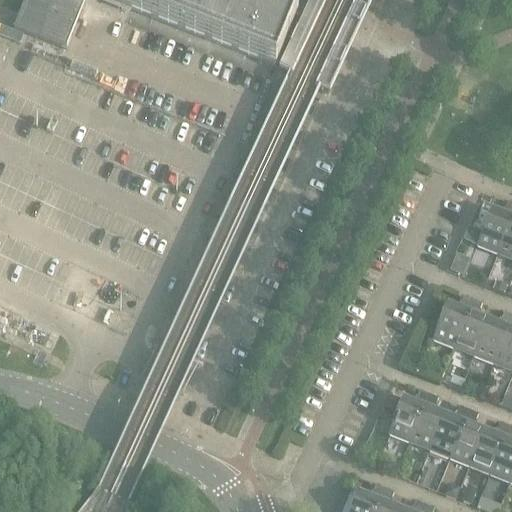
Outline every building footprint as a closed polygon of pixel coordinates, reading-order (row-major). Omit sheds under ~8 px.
[(26,0),(19,19),(14,31),(66,51),(86,2),(86,0),(103,0),(131,11),(132,11),(151,18),(151,19),(158,22),(159,21),(178,29),(178,30),(185,33),(185,32),(205,40),(205,41),(212,43),(232,50),(231,51),(238,54),(239,53),(258,61),(258,62),(276,69),(277,65),(278,66),(286,45),(289,38),(297,17),(298,13),(280,6),(280,7),(262,0),(26,0)] [(477,248),(498,257),(511,222),(511,206),(508,205),(506,211),(510,217),(508,220),(491,214),(482,235),(478,246),(477,248)] [(511,222),(498,257),(511,262),(511,222)] [(469,230),(465,241),(478,246),(482,235),(469,230)] [(496,284),(493,293),(503,297),(506,288),(496,284)] [(433,343),(454,351),(473,303),(464,299),(462,305),(466,311),(464,315),(447,308),(433,343)] [(474,314),(480,313),(483,307),(473,303),(454,351),(474,359),(488,324),(472,318),(474,314)] [(504,331),(488,324),(474,359),(494,367),(511,322),(511,318),(504,315),(502,321),(506,327),(504,331)] [(511,322),(494,367),(511,374),(511,322)] [(389,437),(410,445),(429,397),(420,394),(417,400),(422,405),(420,409),(403,402),(389,437)] [(429,408),(436,407),(439,401),(429,397),(410,445),(430,453),(444,418),(428,412),(429,408)] [(460,425),(444,418),(430,453),(450,461),(469,413),(460,410),(457,416),(462,421),(460,425)] [(469,424),(476,423),(479,417),(469,413),(450,461),(470,469),(484,434),(468,428),(469,424)] [(500,441),(484,434),(470,469),(490,477),(509,429),(500,426),(498,432),(502,437),(500,441)] [(510,440),(511,439),(511,430),(509,429),(490,477),(510,485),(511,481),(511,445),(508,444),(510,440)] [(352,511),(377,511),(385,492),(376,488),(373,494),(378,499),(376,503),(359,496),(352,511)] [(385,503),(392,502),(395,496),(385,492),(377,511),(398,511),(384,506),(385,503)]
